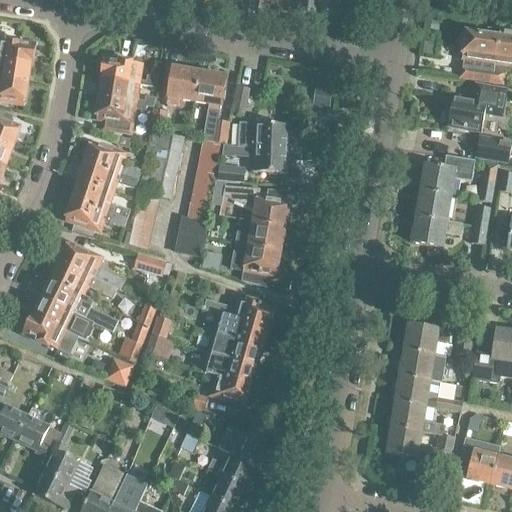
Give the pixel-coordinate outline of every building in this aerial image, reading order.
[(280,19),(281,0),(260,0),(258,16),(280,19)] [(295,0),(295,15),(319,16),(319,0),(295,0)] [(430,32),(439,32),(440,22),(431,21),(430,32)] [(460,80),(493,85),(501,32),(489,30),(485,35),(467,33),(466,35),(464,35),(463,41),(465,43),(463,60),(462,62),(475,64),(474,70),(461,68),(460,80)] [(493,85),(496,86),(503,87),(507,67),(511,67),(511,33),(501,32),(493,85)] [(0,61),(30,66),(30,65),(33,65),(36,46),(0,40),(0,61)] [(100,79),(102,80),(138,87),(156,90),(158,79),(147,77),(147,83),(139,82),(142,65),(103,59),(100,79)] [(0,80),(27,85),(30,66),(0,61),(0,80)] [(179,100),(195,102),(200,74),(174,69),(167,104),(178,106),(179,100)] [(195,102),(209,105),(203,143),(227,146),(231,124),(219,123),(220,113),(226,78),(200,74),(195,102)] [(0,101),(24,105),(27,85),(0,80),(0,101)] [(99,99),(99,101),(147,109),(154,110),(156,100),(146,98),(145,103),(136,102),(138,87),(102,80),(99,99)] [(482,134),(485,117),(503,120),(508,91),(475,85),(471,102),(469,101),(469,103),(453,101),(448,128),(482,134)] [(332,90),(315,87),(313,106),(330,109),(332,90)] [(250,91),(237,88),(231,116),(244,119),(250,91)] [(96,120),(104,121),(103,131),(131,136),(132,125),(134,111),(146,113),(147,109),(99,101),(96,120)] [(149,133),(152,134),(152,133),(155,134),(157,124),(166,125),(169,113),(154,110),(149,133)] [(0,142),(13,147),(20,128),(0,120),(0,142)] [(238,149),(256,149),(288,151),(289,126),(257,124),(257,125),(240,125),(238,149)] [(117,147),(129,151),(131,142),(119,139),(117,147)] [(511,148),(511,145),(481,140),(477,160),(509,166),(511,148)] [(0,163),(5,166),(12,147),(0,142),(0,163)] [(91,144),(85,164),(138,182),(141,173),(121,167),(125,156),(91,144)] [(222,158),(232,159),(233,148),(224,147),(222,158)] [(286,174),(288,151),(256,149),(254,172),(286,174)] [(421,192),(450,196),(453,179),(471,182),(474,162),(447,158),(445,169),(425,166),(421,192)] [(498,166),(486,163),(480,191),(493,193),(498,166)] [(78,183),(112,194),(115,184),(135,191),(138,182),(85,164),(78,183)] [(217,182),(244,185),(245,170),(219,167),(217,182)] [(499,194),(500,194),(511,195),(511,175),(503,174),(499,194)] [(72,201),(127,221),(130,212),(108,204),(112,195),(112,194),(78,183),(72,201)] [(216,183),(211,206),(221,208),(223,199),(255,213),(253,222),(285,228),(289,203),(259,197),(260,191),(226,189),(226,184),(216,183)] [(493,193),(480,191),(478,202),(491,204),(493,193)] [(417,217),(446,222),(450,196),(421,192),(417,217)] [(72,201),(65,221),(99,232),(103,222),(124,230),(127,221),(72,201)] [(491,210),(478,207),(472,244),(484,247),(491,210)] [(442,248),(444,236),(461,238),(463,226),(446,223),(446,222),(417,217),(413,243),(442,248)] [(235,246),(248,248),(280,254),(285,228),(253,222),(253,223),(239,221),(234,245),(235,246)] [(92,278),(118,291),(120,292),(125,282),(96,268),(101,259),(69,244),(60,263),(92,278)] [(235,246),(230,271),(244,274),(244,271),(276,277),(280,254),(248,248),(235,246)] [(168,264),(138,255),(134,271),(163,279),(164,276),(170,278),(173,267),(168,266),(168,264)] [(229,262),(205,255),(201,271),(225,277),(229,262)] [(51,280),(84,296),(87,289),(113,301),(118,291),(92,278),(60,263),(51,280)] [(186,279),(178,276),(169,301),(177,303),(186,279)] [(43,298),(42,300),(94,325),(113,334),(118,323),(91,310),(94,303),(83,297),(84,296),(51,280),(43,298)] [(203,311),(222,317),(267,329),(268,324),(272,325),(276,310),(238,299),(235,310),(206,301),(203,311)] [(34,316),(33,318),(78,339),(86,342),(87,340),(90,338),(94,330),(92,328),(94,325),(42,300),(34,316)] [(145,305),(138,324),(150,328),(157,310),(145,305)] [(177,310),(163,306),(159,319),(172,323),(177,310)] [(217,335),(262,348),(267,329),(222,317),(218,331),(217,335)] [(23,334),(58,350),(57,352),(70,358),(78,339),(33,318),(32,320),(30,319),(23,334)] [(409,327),(404,353),(435,358),(438,344),(448,345),(452,325),(438,323),(436,332),(409,327)] [(138,324),(131,342),(143,347),(150,328),(138,324)] [(476,354),(472,383),(499,386),(502,364),(511,365),(511,331),(495,329),(491,357),(476,354)] [(458,334),(453,359),(470,363),(473,337),(458,334)] [(211,354),(256,367),(262,348),(217,335),(211,354)] [(168,362),(174,345),(151,337),(145,355),(168,362)] [(125,340),(118,357),(135,366),(143,347),(131,342),(125,340)] [(400,378),(431,384),(441,385),(443,373),(444,371),(446,360),(435,358),(404,353),(400,378)] [(205,373),(251,386),(256,367),(211,354),(207,369),(205,373)] [(135,368),(114,360),(106,382),(126,390),(135,368)] [(469,363),(456,361),(454,369),(468,371),(469,363)] [(204,379),(214,382),(210,396),(245,406),(251,386),(205,373),(204,379)] [(396,404),(427,409),(462,415),(463,404),(434,398),(433,402),(428,401),(431,384),(400,378),(396,404)] [(0,405),(7,392),(8,389),(9,386),(0,381),(0,405)] [(10,385),(9,386),(8,389),(7,392),(13,396),(17,388),(10,385)] [(456,388),(454,398),(463,400),(465,389),(456,388)] [(209,400),(196,396),(192,410),(205,413),(209,400)] [(391,429),(422,435),(439,437),(444,438),(446,427),(435,426),(435,424),(424,423),(427,409),(396,404),(391,429)] [(0,433),(16,441),(27,417),(5,407),(0,416),(0,433)] [(180,418),(157,407),(151,420),(174,430),(180,418)] [(44,456),(48,448),(41,445),(49,427),(36,421),(39,414),(32,410),(28,418),(27,417),(16,441),(38,451),(37,452),(44,456)] [(192,426),(188,435),(200,441),(205,431),(201,429),(207,417),(198,413),(191,426),(192,426)] [(477,415),(470,420),(467,432),(480,435),(481,431),(491,434),(494,420),(477,415)] [(503,437),(511,439),(511,424),(506,423),(503,437)] [(54,451),(44,473),(68,484),(71,478),(78,463),(62,455),(74,429),(65,424),(52,450),(54,451)] [(229,428),(218,449),(254,467),(265,445),(229,428)] [(418,461),(418,460),(434,463),(434,466),(449,469),(455,440),(444,438),(439,437),(436,450),(420,447),(422,435),(391,429),(387,455),(418,461)] [(121,452),(127,438),(120,435),(114,448),(121,452)] [(193,457),(200,441),(188,435),(180,451),(193,457)] [(208,472),(220,478),(244,489),(254,467),(218,449),(208,472)] [(466,482),(491,488),(499,458),(473,452),(466,482)] [(511,461),(499,458),(491,488),(511,493),(511,461)] [(175,464),(170,473),(171,480),(179,484),(186,469),(175,464)] [(80,511),(109,511),(113,504),(126,477),(104,466),(91,493),(90,492),(80,511)] [(44,473),(34,495),(68,511),(71,504),(72,504),(78,490),(68,484),(44,473)] [(216,488),(210,499),(234,510),(244,489),(220,478),(216,488)] [(189,489),(179,484),(171,480),(175,494),(178,496),(179,495),(185,497),(189,489)] [(113,504),(109,511),(133,511),(138,502),(128,497),(122,508),(115,504),(113,504)] [(204,511),(232,511),(234,510),(210,499),(204,511)] [(138,502),(133,511),(158,511),(140,503),(138,502)]
